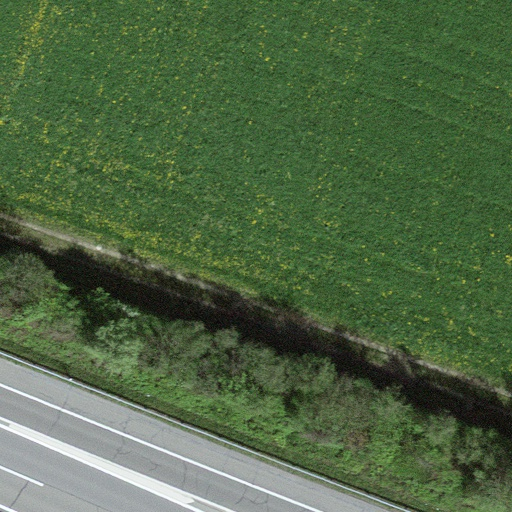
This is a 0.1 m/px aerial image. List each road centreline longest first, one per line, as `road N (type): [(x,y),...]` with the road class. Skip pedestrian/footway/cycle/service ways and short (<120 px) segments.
road 1 (track): [(511,415),(0,227)]
road 2 (motorway): [(294,511),(0,398)]
road 3 (motorway): [(117,511),(0,461)]
